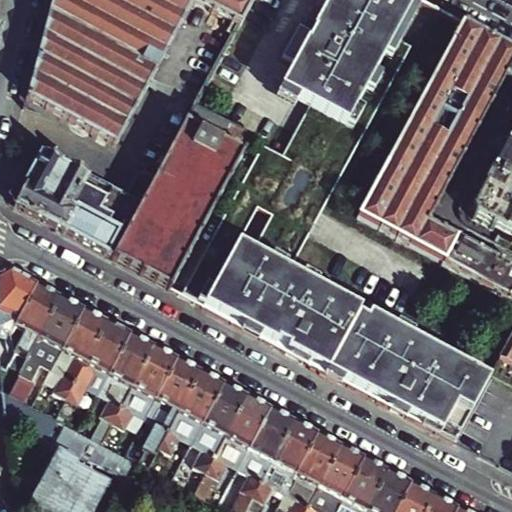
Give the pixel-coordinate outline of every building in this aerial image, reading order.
[(117,148),(155,77),(194,4),(186,0),(52,0),(27,99),(117,148)] [(186,0),(194,4),(233,25),(228,35),(233,37),(252,0),(186,0)] [(329,0),(313,31),(324,37),(308,68),(320,75),(305,103),(311,106),(334,119),(347,125),(395,38),(414,2),(410,0),(329,0)] [(511,51),(462,24),(374,193),(358,221),(511,304),(511,338),(499,363),(511,369),(511,269),(428,224),(505,82),(511,85),(511,136),(469,219),(511,241),(511,51)] [(412,47),(395,38),(347,125),(334,119),(307,170),(299,166),(251,255),(289,275),(412,47)] [(311,106),(284,158),(299,166),(307,170),(334,119),(311,106)] [(138,204),(108,258),(171,292),(242,159),(238,156),(247,138),(194,110),(156,179),(145,173),(137,176),(126,198),(138,204)] [(284,158),(263,147),(183,296),(205,307),(237,248),(284,158)] [(15,208),(108,258),(138,204),(126,198),(44,154),(25,189),(18,189),(13,198),(17,204),(15,208)] [(205,307),(204,311),(288,355),(321,292),(289,275),(251,255),(237,248),(205,307)] [(6,274),(0,277),(0,332),(2,332),(1,321),(7,324),(34,289),(6,274)] [(0,368),(17,378),(57,302),(34,289),(7,324),(11,341),(0,362),(0,368)] [(487,380),(321,292),(288,355),(453,444),(487,380)] [(38,368),(49,374),(81,314),(57,302),(17,378),(29,384),(38,368)] [(81,314),(49,374),(60,380),(52,396),(64,403),(83,368),(104,327),(81,314)] [(11,341),(7,324),(1,321),(2,332),(11,341)] [(83,368),(64,403),(76,410),(85,393),(96,399),(127,339),(104,327),(83,368)] [(151,352),(127,339),(96,399),(106,405),(97,421),(100,423),(89,442),(100,448),(151,352)] [(131,419),(142,424),(174,364),(151,352),(100,448),(108,452),(118,433),(122,435),(131,419)] [(157,452),(198,377),(174,364),(142,424),(152,430),(140,452),(144,455),(137,468),(146,473),(157,452)] [(221,389),(198,377),(157,452),(169,459),(178,443),(189,448),(221,389)] [(244,401),(221,389),(189,448),(200,454),(192,471),(203,478),(227,433),(244,401)] [(46,440),(55,424),(53,423),(2,395),(4,417),(46,440)] [(236,473),(268,414),(244,401),(227,433),(203,478),(193,498),(201,502),(212,481),(217,483),(225,467),(236,473)] [(245,511),(246,511),(291,426),(268,414),(236,473),(246,479),(238,494),(242,497),(234,511),(245,511)] [(261,511),(272,491),(283,497),(314,438),(291,426),(246,511),(247,511),(261,511)] [(82,459),(124,481),(132,465),(108,452),(100,448),(89,442),(72,433),(61,453),(56,451),(24,511),(25,511),(91,511),(106,483),(78,467),(82,459)] [(314,438),(283,497),(282,497),(294,503),(289,511),(305,511),(338,451),(314,438)] [(338,451),(305,511),(334,511),(361,463),(338,451)] [(365,511),(384,476),(361,463),(334,511),(365,511)] [(395,511),(408,489),(384,476),(365,511),(395,511)] [(425,511),(431,501),(408,489),(395,511),(425,511)] [(451,511),(431,501),(425,511),(451,511)]
